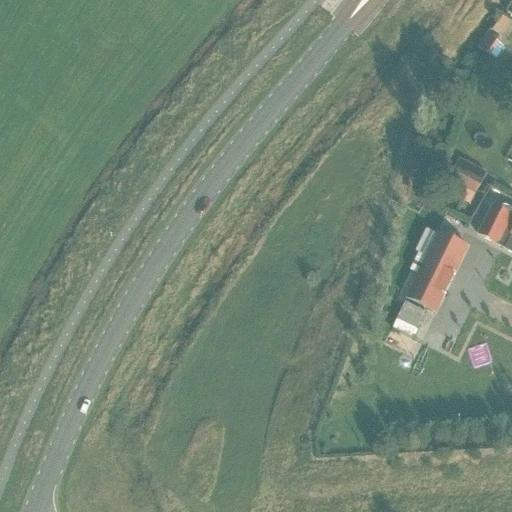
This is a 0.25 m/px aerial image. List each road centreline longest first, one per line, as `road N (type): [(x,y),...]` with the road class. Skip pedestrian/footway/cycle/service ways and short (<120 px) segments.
road 1 (tertiary): [(33,511),(85,388),(157,260),(348,19)]
road 2 (unknown): [(221,506),(37,500)]
